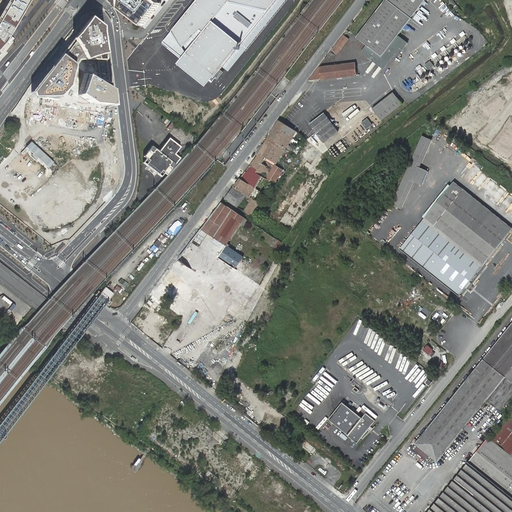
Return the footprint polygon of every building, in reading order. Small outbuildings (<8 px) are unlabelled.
[(11,0),(0,18),(0,47),(4,43),(15,24),(29,0),(11,0)] [(161,4),(155,0),(119,0),(120,9),(143,26),(161,4)] [(198,0),(164,43),(183,58),(178,64),(191,75),(206,87),(223,67),(229,72),(287,0),(198,0)] [(385,0),(373,16),(375,18),(398,36),(398,35),(425,0),(385,0)] [(461,9),(471,2),(469,0),(464,0),(463,1),(458,5),(461,9)] [(490,41),(511,25),(511,1),(478,26),(490,41)] [(357,37),(366,45),(381,57),(398,36),(375,18),(373,16),(357,37)] [(61,55),(32,92),(34,97),(60,96),(69,86),(74,65),(79,60),(85,60),(107,60),(104,46),(102,33),(102,27),(90,17),(73,39),(75,42),(64,56),(61,55)] [(405,42),(407,43),(408,43),(398,35),(398,36),(405,42)] [(333,49),(338,53),(348,39),(343,36),(333,49)] [(361,52),(383,69),(399,48),(402,50),(407,43),(405,42),(398,36),(381,57),(366,45),(361,52)] [(430,61),(425,65),(429,70),(434,66),(430,61)] [(320,67),(319,67),(308,80),(309,80),(357,75),(356,72),(356,69),(356,67),(352,64),(320,67)] [(109,91),(85,76),(81,90),(78,95),(92,104),(111,107),(109,91)] [(393,92),(390,94),(391,95),(393,93),(402,104),(393,92)] [(372,109),(381,121),(403,105),(402,104),(393,93),(391,95),(372,109)] [(113,120),(26,109),(93,208),(118,176),(120,168),(113,120)] [(324,113),(310,124),(311,125),(313,128),(324,143),(338,132),(324,113)] [(367,119),(362,124),(366,130),(372,125),(367,119)] [(289,126),(279,120),(268,138),(286,148),(288,145),(292,138),(296,131),(289,126)] [(22,138),(9,131),(0,143),(0,178),(63,232),(79,217),(57,192),(45,190),(42,185),(44,175),(22,138)] [(353,143),(358,138),(351,131),(346,136),(353,143)] [(433,141),(423,137),(396,197),(392,205),(402,210),(414,182),(422,186),(428,172),(420,168),(433,141)] [(265,161),(275,167),(286,148),(268,138),(265,144),(264,145),(259,153),(259,154),(257,157),(265,162),(265,161)] [(146,165),(161,177),(164,172),(167,174),(179,158),(174,154),(180,147),(169,139),(159,152),(151,147),(144,157),(146,158),(143,163),(146,165)] [(302,146),(298,151),(307,159),(311,154),(302,146)] [(328,165),(330,160),(323,156),(317,168),(328,173),(331,166),(328,165)] [(262,177),(274,183),(282,171),(275,167),(265,161),(265,162),(257,157),(243,180),(249,184),(256,188),(262,177)] [(274,183),(277,185),(285,173),(282,171),(274,183)] [(288,231),(312,189),(293,178),(269,220),(288,231)] [(255,189),(256,188),(249,184),(243,180),(240,179),(234,187),(247,195),(250,197),(255,200),(260,192),(255,189)] [(451,186),(509,233),(511,229),(511,227),(454,182),(451,186)] [(482,268),(509,233),(451,186),(423,221),(400,250),(459,296),(482,268)] [(225,199),(238,207),(245,198),(247,195),(234,187),(225,199)] [(244,211),(255,219),(256,217),(253,216),(260,206),(262,207),(264,205),(255,200),(250,197),(248,200),(250,202),(244,211)] [(218,232),(214,237),(227,245),(227,246),(245,218),(222,203),(210,219),(222,226),(218,232)] [(253,216),(256,217),(262,207),(260,206),(253,216)] [(210,219),(202,229),(214,237),(218,232),(222,226),(210,219)] [(274,248),(278,251),(282,243),(278,240),(274,248)] [(227,246),(227,245),(218,258),(235,269),(237,266),(243,257),(227,246)] [(144,260),(140,265),(146,268),(149,263),(144,260)] [(166,301),(179,278),(166,271),(153,294),(166,301)] [(121,302),(131,287),(125,282),(114,298),(121,302)] [(511,323),(411,449),(418,454),(422,457),(428,462),(432,457),(437,462),(487,400),(499,411),(511,394),(511,323)] [(216,378),(230,350),(216,344),(203,372),(216,378)] [(427,345),(422,350),(428,355),(432,350),(427,345)] [(375,421),(366,413),(362,418),(343,402),(329,419),(349,435),(348,436),(357,443),(362,438),(363,439),(371,431),(368,429),(375,421)] [(511,412),(491,439),(511,455),(511,412)] [(149,432),(180,455),(192,439),(162,416),(149,432)] [(511,511),(511,455),(491,439),(489,437),(447,489),(441,496),(428,511),(511,511)] [(240,469),(248,475),(259,459),(242,448),(237,455),(245,461),(240,469)] [(201,479),(212,486),(211,487),(229,499),(235,489),(206,470),(201,479)]
